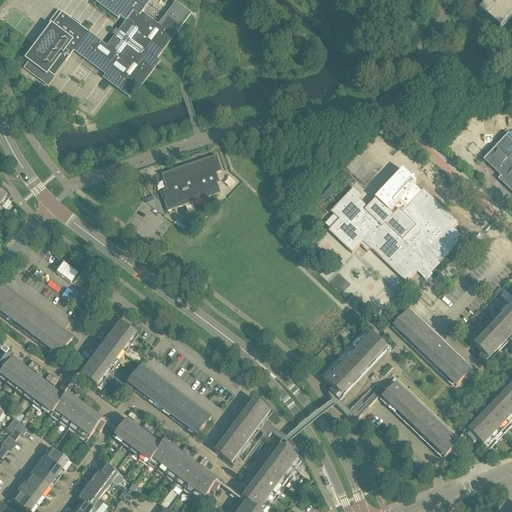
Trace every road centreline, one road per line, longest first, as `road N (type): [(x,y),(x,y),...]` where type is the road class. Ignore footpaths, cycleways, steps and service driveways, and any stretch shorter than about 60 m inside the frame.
road 1 (tertiary): [(231,340),(51,205)]
road 2 (tertiary): [(364,511),(327,429),(293,389),(231,340)]
road 3 (tertiary): [(231,340),(314,436),(349,511)]
road 4 (residential): [(97,304),(77,331),(12,282),(31,258)]
road 5 (residential): [(167,337),(149,363),(226,420)]
road 6 (residential): [(226,420),(244,395),(167,337)]
